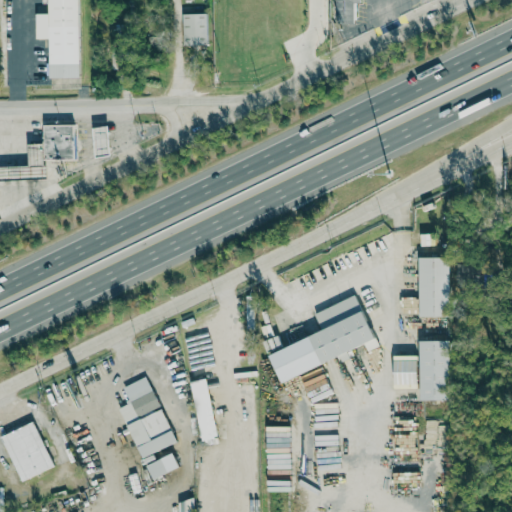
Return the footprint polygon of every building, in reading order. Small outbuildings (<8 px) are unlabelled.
[(79,77),(78,0),(48,0),(48,13),(35,13),(36,39),(48,38),(49,77),(79,77)] [(335,0),(335,21),(353,22),(354,2),(360,2),(359,0),(335,0)] [(183,13),(183,45),(207,45),(206,13),(183,13)] [(74,124),(43,124),(43,143),(29,143),(29,147),(43,147),(44,159),(75,159),(74,124)] [(110,156),(107,126),(92,127),(95,157),(110,156)] [(0,167),(0,179),(18,178),(17,165),(0,167)] [(419,317),(450,317),(450,257),(419,257),(419,317)] [(485,261),(458,265),(461,285),(488,282),(485,261)] [(281,382),(337,358),(339,362),(353,356),(350,350),(364,344),(367,350),(378,346),(356,295),(314,313),(322,331),(269,354),(281,382)] [(420,400),(450,400),(449,340),(420,341),(420,400)] [(143,465),(158,458),(155,451),(176,442),(162,407),(160,408),(146,376),(122,387),(129,403),(119,408),(143,465)] [(199,440),(216,438),(208,378),(192,380),(199,440)] [(20,481),(53,467),(33,422),(0,436),(20,481)] [(179,467),(173,453),(145,464),(152,479),(179,467)] [(178,500),(178,511),(193,511),(194,500),(178,500)]
